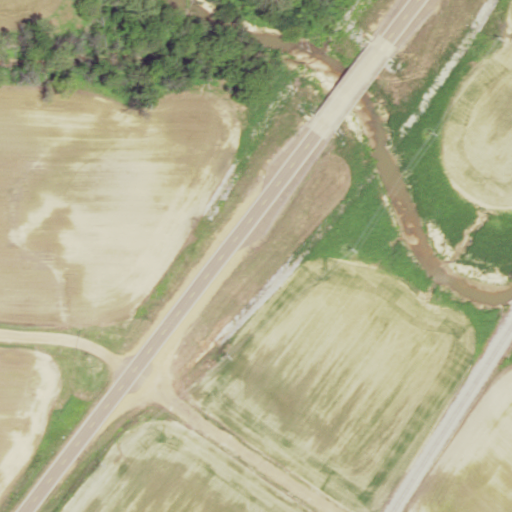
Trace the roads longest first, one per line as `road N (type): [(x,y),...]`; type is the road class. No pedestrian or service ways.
road 1 (primary): [(21,511),(312,134)]
road 2 (track): [(333,511),(129,372)]
road 3 (residential): [(129,372),(78,344),(0,333)]
